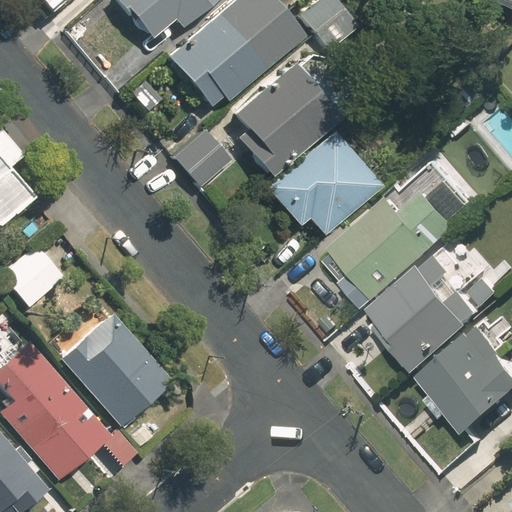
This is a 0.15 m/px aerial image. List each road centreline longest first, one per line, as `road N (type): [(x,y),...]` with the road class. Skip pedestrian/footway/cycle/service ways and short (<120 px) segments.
road 1 (tertiary): [(297,406),(0,58)]
road 2 (residential): [(174,511),(297,406)]
road 3 (tertiary): [(389,511),(297,406)]
